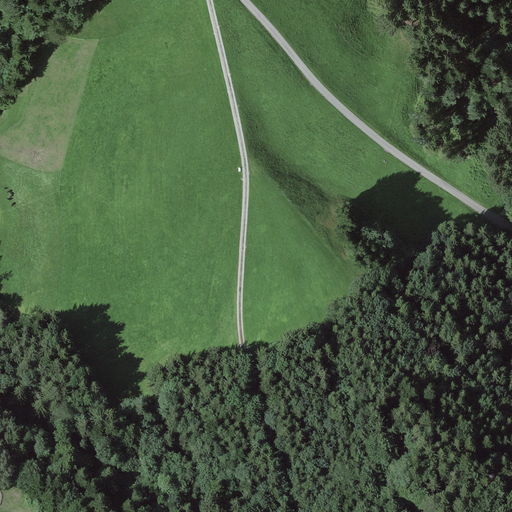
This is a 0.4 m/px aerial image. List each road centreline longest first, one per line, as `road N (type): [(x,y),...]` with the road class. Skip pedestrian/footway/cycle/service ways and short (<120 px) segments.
road 1 (track): [(296,511),(244,355),(247,173),(209,0)]
road 2 (track): [(244,0),(365,129),(511,229)]
